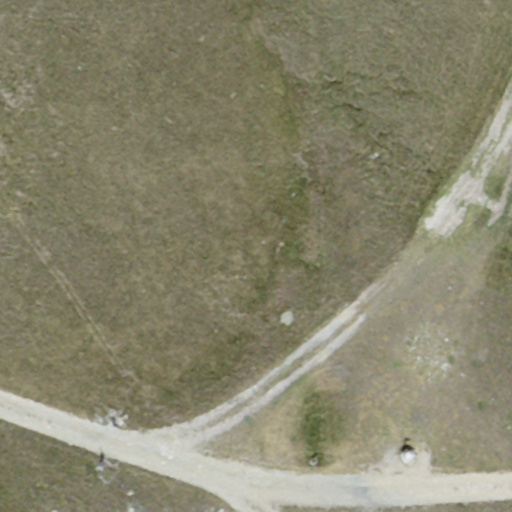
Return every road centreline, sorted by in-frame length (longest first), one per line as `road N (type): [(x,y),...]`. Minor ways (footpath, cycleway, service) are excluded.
road 1 (track): [(148,451),(268,387),(365,296),(465,178),(511,91)]
road 2 (track): [(511,478),(233,479)]
road 3 (track): [(148,451),(0,402)]
